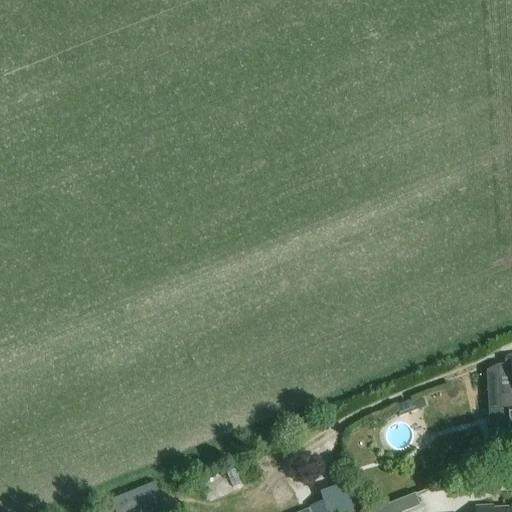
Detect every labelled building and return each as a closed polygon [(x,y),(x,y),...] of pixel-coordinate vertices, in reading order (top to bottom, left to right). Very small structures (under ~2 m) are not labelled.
[(505,370),(487,372),(489,408),(488,408),(490,441),(510,440),(510,442),(511,441),(511,356),(504,357),(505,370)] [(396,408),(400,418),(418,410),(414,401),(396,408)] [(347,480),(322,491),(331,511),(353,511),(359,509),(347,480)] [(115,511),(128,511),(161,499),(154,483),(111,501),(115,511)] [(405,511),(420,506),(416,494),(370,511),(405,511)]
